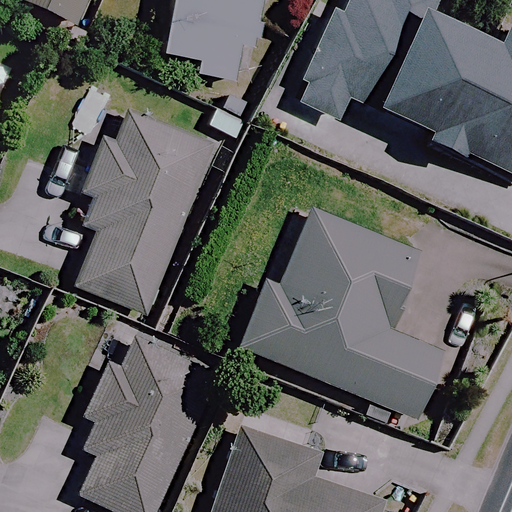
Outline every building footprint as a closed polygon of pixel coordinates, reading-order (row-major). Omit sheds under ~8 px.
[(77,0),(0,0),(65,29),(77,0)] [(155,0),(143,56),(185,67),(183,77),(226,84),(228,51),(244,53),(249,0),(155,0)] [(369,0),(335,0),(328,17),(315,11),(286,82),(299,87),(290,109),(330,126),(335,114),(511,188),(511,36),(497,30),(488,50),(369,0)] [(75,201),(67,223),(82,228),(61,287),(141,315),(200,148),(96,111),(66,198),(75,201)] [(410,256),(298,211),(266,289),(253,284),(226,350),(404,423),(432,355),(378,333),(410,256)] [(121,337),(107,369),(92,363),(68,418),(76,421),(64,449),(80,456),(64,494),(77,499),(73,508),(81,511),(151,511),(210,375),(121,337)] [(307,457),(230,430),(200,511),(371,511),(374,505),(299,478),(307,457)]
